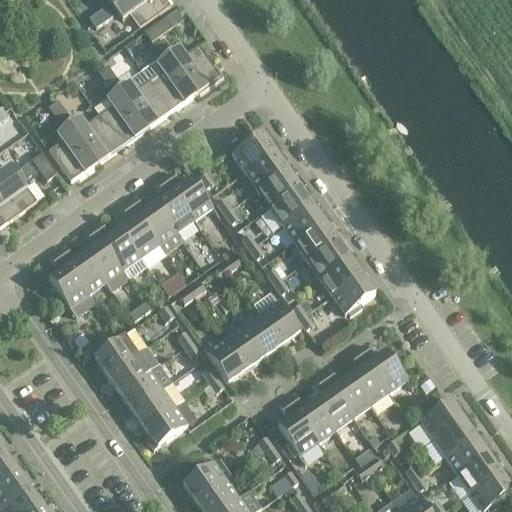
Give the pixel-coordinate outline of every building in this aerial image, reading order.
[(105,0),(106,0),(114,12),(130,0),(105,0)] [(130,0),(114,12),(122,23),(129,18),(139,32),(170,10),(166,4),(167,3),(165,0),(130,0)] [(105,10),(97,16),(104,26),(112,20),(105,10)] [(104,26),(97,16),(89,22),(96,32),(104,26)] [(172,31),(165,21),(143,36),(151,47),(172,31)] [(168,51),(163,43),(153,50),(159,58),(168,51)] [(179,51),(167,60),(195,99),(199,96),(199,97),(215,86),(214,84),(220,80),(198,49),(184,59),(179,51)] [(195,99),(167,60),(156,68),(161,75),(148,85),(169,115),(175,112),(176,113),(192,102),(191,101),(195,99)] [(97,76),(103,85),(113,78),(107,70),(97,76)] [(119,86),(113,78),(103,85),(109,93),(119,86)] [(169,115),(148,85),(134,94),(129,87),(117,95),(145,134),(149,131),(149,132),(165,121),(164,119),(169,115)] [(145,134),(117,95),(106,103),(108,105),(94,115),(98,120),(120,150),(125,147),(126,148),(142,137),(141,137),(145,134)] [(48,111),(53,120),(63,113),(57,105),(48,111)] [(1,110),(0,111),(0,125),(8,120),(1,110)] [(69,121),(63,113),(53,120),(59,128),(69,121)] [(120,150),(98,120),(85,129),(79,122),(68,130),(95,169),(99,166),(100,167),(115,156),(114,154),(120,150)] [(95,169),(68,130),(56,138),(62,145),(48,155),(69,186),(75,182),(77,183),(92,172),(95,169)] [(231,159),(244,177),(274,156),(268,147),(271,145),(265,135),(231,159)] [(56,177),(41,155),(30,163),(45,184),(56,177)] [(287,174),(274,156),(244,177),(257,195),(287,174)] [(27,181),(35,176),(28,166),(20,172),(27,181)] [(2,174),(0,170),(0,192),(18,180),(10,169),(2,174)] [(299,191),(287,174),(257,195),(269,213),(299,191)] [(175,184),(170,176),(162,182),(170,192),(174,189),(175,184)] [(205,177),(198,182),(206,193),(213,187),(205,177)] [(0,231),(36,205),(18,180),(0,192),(0,231)] [(170,192),(162,182),(155,187),(160,195),(165,195),(170,192)] [(212,212),(191,182),(172,195),(194,225),(212,212)] [(312,209),(299,191),(269,213),(281,230),(312,209)] [(194,225),(172,195),(155,208),(176,238),(194,225)] [(140,208),(135,201),(127,206),(135,217),(139,214),(140,208)] [(224,203),(216,208),(224,218),(231,213),(224,203)] [(135,217),(127,206),(120,212),(125,219),(130,220),(135,217)] [(176,238),(155,208),(137,220),(158,250),(165,258),(182,246),(176,238)] [(324,227),(312,209),(281,230),(294,248),(324,227)] [(238,223),(231,213),(224,218),(231,228),(238,223)] [(158,250),(137,220),(119,232),(141,263),(147,271),(165,258),(158,250)] [(105,233),(100,226),(92,231),(99,242),(104,238),(105,233)] [(337,244),(324,227),(294,248),(306,265),(337,244)] [(99,242),(92,231),(84,237),(89,244),(95,245),(99,242)] [(141,263),(119,232),(102,245),(123,275),(141,263)] [(249,238),(241,243),(249,253),(256,248),(249,238)] [(349,262),(337,244),(306,265),(319,283),(349,262)] [(128,283),(123,275),(102,245),(84,257),(105,287),(111,295),(128,283)] [(263,258),(256,248),(249,253),(256,264),(263,258)] [(70,258),(64,251),(57,256),(64,267),(69,263),(70,258)] [(232,252),(222,259),(227,265),(236,258),(232,252)] [(64,267),(57,256),(49,262),(54,269),(59,270),(64,267)] [(105,287),(84,257),(66,270),(88,300),(105,287)] [(235,262),(225,269),(230,276),(240,269),(235,262)] [(361,280),(349,262),(319,283),(331,301),(361,280)] [(230,276),(225,269),(214,276),(219,283),(230,276)] [(88,300),(66,270),(48,283),(58,297),(56,299),(65,312),(67,310),(69,313),(75,321),(94,308),(88,300)] [(273,273),(266,278),(274,289),(281,284),(273,273)] [(177,279),(171,284),(178,294),(184,289),(177,279)] [(374,298),(361,280),(331,301),(344,319),(347,317),(349,320),(361,311),(360,309),(374,298)] [(288,294),(281,284),(274,289),(281,299),(288,294)] [(204,294),(199,287),(189,294),(194,301),(204,294)] [(194,301),(189,294),(179,301),(184,308),(194,301)] [(299,336),(278,306),(260,319),(281,349),(299,336)] [(298,309),(291,314),(298,324),(305,319),(298,309)] [(166,310),(158,315),(166,326),(173,321),(166,310)] [(281,349),(260,319),(242,331),(263,362),(281,349)] [(313,329),(305,319),(298,324),(306,334),(313,329)] [(263,362),(242,331),(224,344),(246,374),(263,362)] [(133,333),(124,340),(93,361),(107,380),(147,352),(133,333)] [(191,346),(184,336),(177,341),(184,352),(191,346)] [(246,374),(224,344),(206,357),(227,387),(246,374)] [(198,357),(191,346),(184,352),(191,362),(198,357)] [(370,356),(365,349),(357,354),(364,365),(369,362),(370,356)] [(159,369),(147,352),(107,380),(119,397),(159,369)] [(364,365),(357,354),(349,360),(354,367),(360,368),(364,365)] [(385,355),(367,368),(388,398),(406,385),(404,382),(407,381),(398,368),(396,370),(385,355)] [(388,398),(367,368),(349,381),(370,411),(388,398)] [(171,387),(159,369),(119,397),(131,415),(171,387)] [(216,382),(209,371),(202,377),(209,387),(216,382)] [(335,381),(329,374),(322,379),(329,390),(334,386),(335,381)] [(329,390),(322,379),(314,385),(319,392),(324,393),(329,390)] [(370,411),(349,381),(331,393),(353,423),(370,411)] [(223,392),(216,382),(209,387),(216,397),(223,392)] [(429,382),(419,389),(425,397),(434,390),(429,382)] [(184,405),(171,387),(131,415),(144,433),(174,412),(184,405)] [(353,423),(331,393),(314,405),(335,436),(353,423)] [(299,406),(294,398),(286,404),(294,415),(298,411),(299,406)] [(460,412),(453,402),(419,426),(432,445),(463,423),(457,414),(460,412)] [(294,415),(286,404),(278,409),(284,417),(289,418),(294,415)] [(335,436),(314,405),(296,418),(317,448),(335,436)] [(187,430),(174,412),(144,433),(150,442),(147,444),(154,454),(187,430)] [(317,448),(296,418),(277,431),(288,446),(285,447),(294,460),(297,458),(299,461),(317,448)] [(475,441),(463,423),(432,445),(445,462),(475,441)] [(273,452),(265,441),(258,446),(265,457),(273,452)] [(488,459),(475,441),(445,462),(457,480),(488,459)] [(401,455),(393,444),(386,449),(394,460),(401,455)] [(280,462),(273,452),(265,457),(272,467),(280,462)] [(368,454),(355,464),(361,473),(366,470),(375,463),(368,454)] [(10,464),(6,458),(0,462),(0,489),(22,474),(13,462),(10,464)] [(500,476),(488,459),(457,480),(470,497),(500,476)] [(375,463),(366,470),(371,477),(381,470),(376,463),(375,463)] [(182,487),(195,506),(225,485),(212,466),(209,468),(208,466),(195,474),(197,477),(182,487)] [(371,477),(366,470),(361,473),(356,477),(361,484),(371,477)] [(412,470),(405,475),(412,485),(419,480),(412,470)] [(30,486),(22,474),(0,489),(0,511),(5,511),(31,494),(27,488),(30,486)] [(297,486),(290,476),(283,481),(290,492),(297,486)] [(511,495),(511,493),(500,476),(470,497),(480,511),(494,511),(500,508),(498,505),(511,495)] [(426,490),(419,480),(412,485),(419,495),(426,490)] [(314,482),(305,488),(312,498),(321,492),(314,482)] [(224,511),(238,502),(225,485),(195,506),(199,511),(224,511)] [(346,495),(341,487),(331,495),(336,502),(346,495)] [(35,500),(31,494),(5,511),(42,511),(46,509),(38,498),(35,500)] [(259,511),(248,495),(238,502),(224,511),(259,511)] [(336,502),(331,495),(320,502),(325,509),(336,502)] [(299,511),(305,508),(298,498),(290,503),(296,511),(299,511)] [(423,511),(417,503),(403,511),(423,511)]
